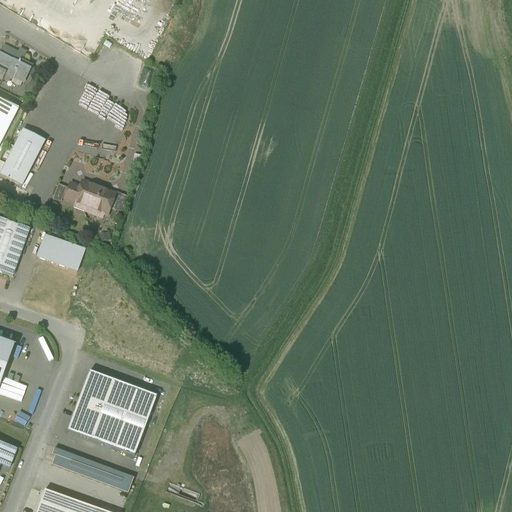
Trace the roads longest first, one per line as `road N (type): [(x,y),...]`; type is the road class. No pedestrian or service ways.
road 1 (residential): [(0,307),(53,325),(70,353),(11,511)]
road 2 (residential): [(0,16),(122,92)]
